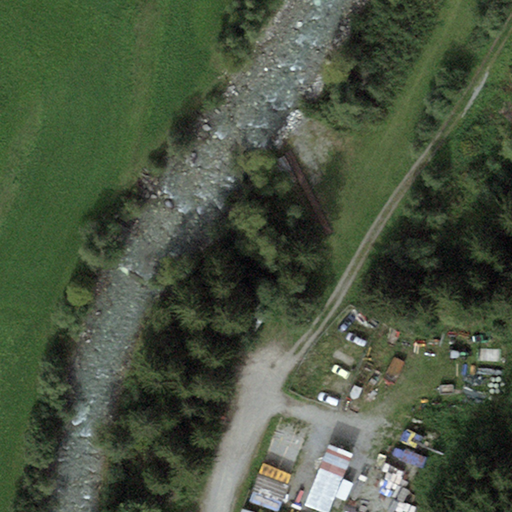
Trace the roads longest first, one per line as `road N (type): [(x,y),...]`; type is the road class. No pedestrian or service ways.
road 1 (track): [(218,511),(250,419),(467,101),(511,16)]
road 2 (track): [(407,188),(296,126),(204,39)]
